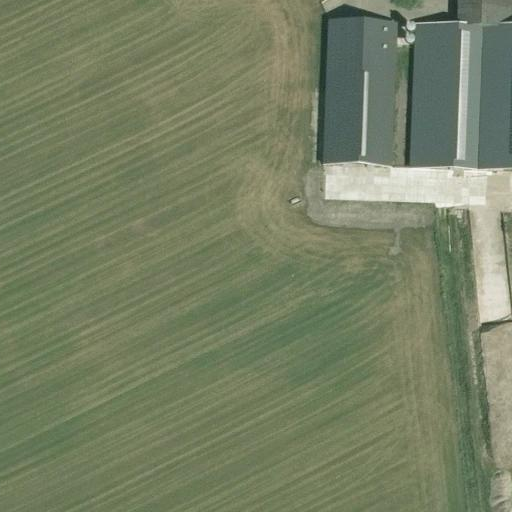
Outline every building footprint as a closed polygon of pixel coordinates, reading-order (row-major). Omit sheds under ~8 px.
[(511,0),(458,0),(458,9),(511,10),(511,0)] [(328,23),(322,167),(389,169),(395,26),(328,23)] [(511,31),(497,31),(497,30),(415,27),(409,170),(511,173),(511,31)] [(349,192),(349,174),(329,175),(329,193),(349,192)] [(511,324),(486,329),(495,377),(511,373),(511,324)]
